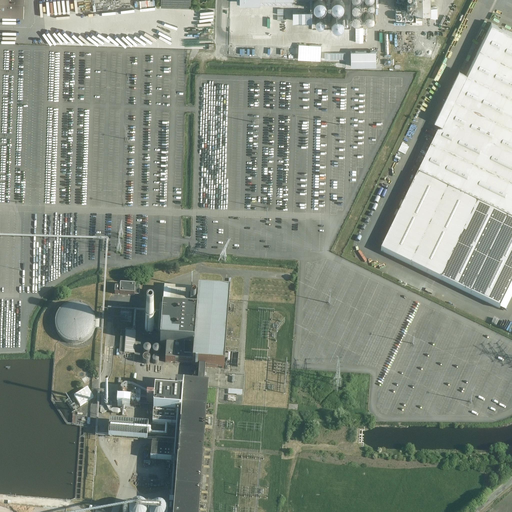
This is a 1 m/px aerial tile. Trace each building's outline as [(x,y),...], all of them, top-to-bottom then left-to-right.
[(25,0),(0,0),(0,16),(25,16),(25,0)] [(53,0),(45,1),(46,14),(78,11),(78,9),(71,10),(70,0),(53,0)] [(160,0),(161,8),(191,9),(191,0),(160,0)] [(417,17),(433,16),(432,0),(353,0),(353,23),(377,23),(377,0),(396,0),(396,22),(417,22),(417,17)] [(500,309),(511,284),(511,33),(491,23),(467,74),(442,124),(381,251),(500,309)] [(377,64),(376,49),(352,50),(353,65),(377,64)] [(467,74),(459,70),(434,120),(442,124),(467,74)] [(140,288),(118,286),(118,289),(113,288),(113,295),(139,296),(140,288)] [(197,511),(198,506),(205,422),(207,391),(204,391),(204,371),(224,372),(225,358),(225,357),(229,307),(229,305),(230,296),(165,292),(160,352),(166,352),(165,364),(194,366),(194,370),(197,370),(196,390),(180,390),(180,394),(171,393),(171,397),(153,396),(150,427),(174,429),(173,449),(149,448),(149,463),(173,464),(169,511),(197,511)] [(65,309),(60,311),(56,320),(56,327),(58,328),(61,334),(62,335),(65,341),(73,344),(82,345),(94,340),(99,329),(100,326),(94,310),(81,305),(76,305),(64,309),(65,309)] [(147,324),(146,325),(145,326),(145,328),(145,329),(146,331),(147,332),(148,332),(150,332),(151,332),(153,331),(153,330),(154,328),(154,327),(153,325),(152,324),(150,323),(149,323),(147,324)] [(133,355),(135,333),(121,332),(119,355),(133,355)] [(154,355),(154,358),(149,358),(149,364),(157,364),(157,358),(159,357),(159,354),(154,355)] [(93,399),(87,390),(75,398),(81,407),(93,399)] [(230,401),(236,402),(236,395),(244,395),(244,390),(230,390),(230,401)] [(137,402),(138,397),(125,396),(124,403),(120,403),(120,408),(142,410),(143,402),(137,402)] [(147,428),(109,425),(108,443),(146,445),(147,428)]
